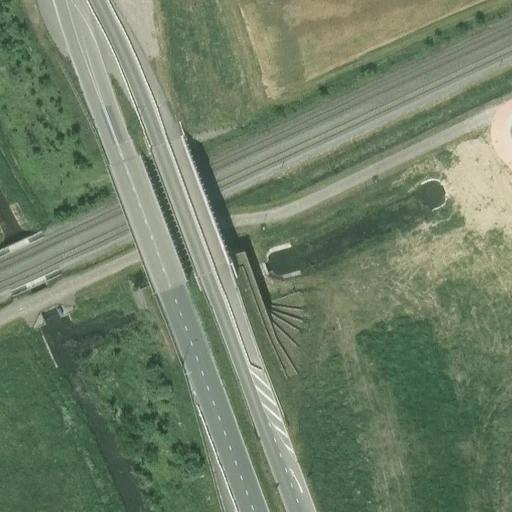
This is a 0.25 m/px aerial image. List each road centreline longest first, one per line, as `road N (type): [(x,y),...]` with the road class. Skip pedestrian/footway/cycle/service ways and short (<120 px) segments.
road 1 (tertiary): [(298,511),(164,143),(99,0)]
road 2 (tertiary): [(63,0),(253,511)]
